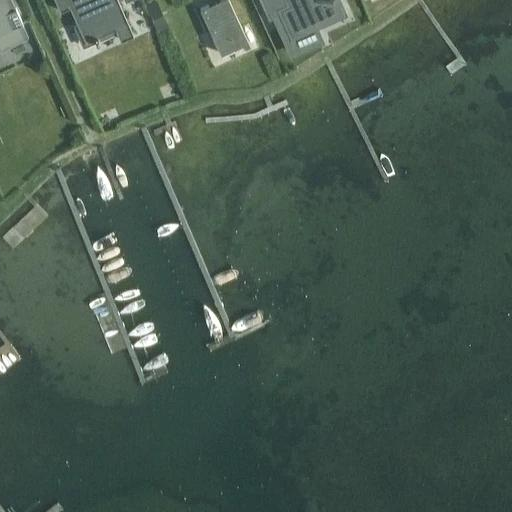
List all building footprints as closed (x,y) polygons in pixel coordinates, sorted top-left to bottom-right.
[(12,10),(7,0),(0,0),(0,47),(24,37),(18,25),(22,23),(15,8),(12,10)] [(117,0),(53,0),(61,15),(70,11),(86,46),(95,42),(98,47),(101,45),(99,40),(116,32),(120,40),(133,34),(117,0)] [(169,27),(156,0),(145,6),(158,32),(169,27)] [(219,0),(200,9),(220,54),(247,42),(227,0),(219,0)] [(262,0),(269,15),(280,10),(284,18),(277,22),(278,25),(286,22),(292,35),(343,12),(337,0),(262,0)]
